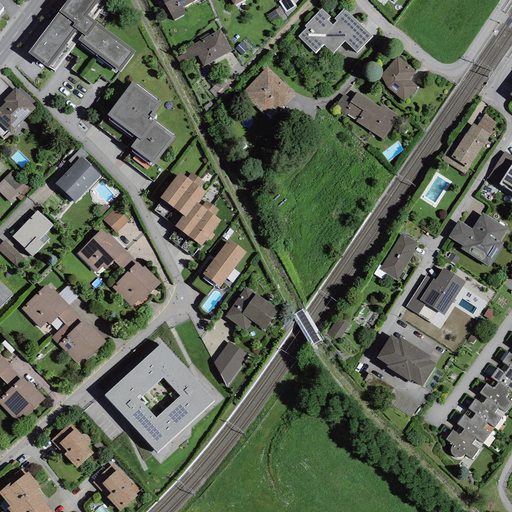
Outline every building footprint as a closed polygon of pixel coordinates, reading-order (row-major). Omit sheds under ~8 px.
[(107,0),(67,0),(28,52),(54,71),(78,39),(82,34),(86,37),(97,22),(93,19),(107,0)] [(162,0),(173,20),(185,14),(182,7),(195,0),(162,0)] [(286,12),(296,6),(292,0),(280,0),(278,2),(286,12)] [(275,10),(279,17),(284,14),(280,7),(275,10)] [(372,36),(343,8),(334,18),(337,21),(333,25),(327,20),(330,16),(322,9),(305,26),(306,28),(298,36),(315,53),(324,44),(333,53),(345,41),(357,52),(372,36)] [(271,22),(279,17),(275,10),(267,15),(271,22)] [(135,51),(97,22),(86,37),(82,34),(78,39),(120,72),(135,51)] [(203,66),(232,51),(220,29),(209,35),(200,40),(191,45),(192,46),(197,55),(203,66)] [(242,55),(247,49),(240,42),(235,48),(242,55)] [(197,55),(192,46),(182,51),(183,53),(188,61),(197,55)] [(180,65),(188,61),(183,53),(176,57),(180,65)] [(397,57),(380,76),(386,87),(405,101),(418,85),(409,80),(415,71),(397,57)] [(294,94),(267,66),(241,92),(269,120),(294,94)] [(218,100),(230,87),(221,79),(209,91),(218,100)] [(136,136),(137,138),(131,146),(154,164),(175,137),(152,119),(156,114),(154,113),(161,103),(132,81),(107,114),(136,136)] [(16,88),(4,100),(6,101),(0,107),(0,135),(3,139),(9,133),(10,134),(36,108),(34,106),(37,103),(20,87),(17,90),(16,88)] [(343,113),(383,140),(399,116),(381,104),(379,106),(357,92),(352,100),(343,113)] [(335,108),(343,113),(352,100),(344,95),(335,108)] [(207,113),(214,106),(210,101),(203,108),(207,113)] [(496,123),(485,113),(477,126),(489,134),(496,123)] [(477,126),(473,123),(466,134),(466,133),(457,146),(451,143),(441,159),(465,174),(491,135),(489,134),(477,126)] [(67,161),(72,165),(80,157),(83,160),(88,154),(81,148),(67,161)] [(511,163),(511,156),(504,152),(488,177),(499,184),(511,163)] [(75,202),(100,175),(83,160),(80,157),(72,165),(55,183),(75,202)] [(511,163),(499,184),(511,191),(511,163)] [(32,189),(12,170),(0,182),(0,192),(10,203),(16,196),(20,201),(32,189)] [(180,172),(160,198),(173,208),(193,182),(187,177),(180,172)] [(193,182),(200,187),(204,182),(191,172),(187,177),(193,182)] [(193,182),(173,208),(183,215),(185,217),(196,203),(197,203),(206,192),(205,191),(200,187),(193,182)] [(207,210),(215,216),(219,210),(206,200),(201,206),(207,210)] [(197,203),(196,203),(185,217),(183,215),(175,226),(188,236),(207,210),(201,206),(197,203)] [(116,233),(130,221),(118,207),(104,220),(116,233)] [(207,210),(188,236),(202,246),(220,220),(215,216),(207,210)] [(24,249),(27,252),(32,257),(49,239),(44,234),(52,226),(49,223),(37,211),(12,236),(24,249)] [(503,243),(500,241),(507,228),(482,213),(472,229),(462,245),(459,249),(488,267),(503,243)] [(462,245),(472,229),(458,220),(448,236),(462,245)] [(101,229),(77,254),(96,273),(102,266),(105,269),(114,260),(125,250),(123,248),(112,237),(108,233),(107,234),(101,229)] [(417,242),(401,233),(379,269),(397,280),(415,250),(413,248),(417,242)] [(234,269),(246,252),(228,239),(203,274),(220,287),(227,278),(234,269)] [(23,258),(4,240),(0,244),(0,251),(15,266),(23,258)] [(137,263),(125,250),(114,260),(120,267),(126,274),(137,263)] [(141,303),(160,284),(139,262),(137,263),(126,274),(112,287),(131,307),(138,300),(141,303)] [(430,322),(437,311),(444,315),(465,282),(443,268),(436,280),(433,278),(432,280),(426,276),(406,306),(430,322)] [(234,269),(227,278),(234,284),(241,274),(234,269)] [(0,306),(13,294),(0,281),(0,306)] [(47,284),(21,309),(40,329),(47,323),(49,325),(51,324),(58,316),(69,306),(68,305),(58,294),(52,289),(47,284)] [(68,284),(58,294),(68,305),(79,295),(68,284)] [(279,309),(245,287),(225,318),(245,331),(252,321),(265,330),(279,309)] [(82,321),(69,306),(58,316),(65,324),(72,331),(82,321)] [(58,331),(65,324),(58,316),(51,324),(58,331)] [(349,324),(340,318),(336,323),(334,322),(327,334),(339,341),(349,324)] [(86,360),(106,341),(84,319),(82,321),(72,331),(58,344),(76,364),(83,357),(86,360)] [(58,344),(72,331),(65,324),(58,331),(51,337),(58,344)] [(397,339),(390,335),(376,357),(388,365),(386,367),(410,382),(411,380),(422,387),(437,364),(430,360),(432,357),(399,336),(397,339)] [(249,355),(229,341),(214,362),(227,386),(249,355)] [(215,401),(162,343),(104,395),(157,453),(215,401)] [(511,355),(508,352),(501,362),(508,368),(511,370),(511,355)] [(0,355),(0,374),(9,365),(0,355)] [(21,378),(9,365),(0,374),(0,376),(11,388),(21,378)] [(511,370),(508,368),(505,372),(498,367),(490,377),(497,382),(510,391),(511,393),(511,370)] [(25,417),(45,398),(23,376),(21,378),(11,388),(0,398),(0,405),(15,421),(22,414),(25,417)] [(510,391),(497,382),(493,388),(486,383),(479,393),(486,398),(498,407),(505,413),(511,403),(511,401),(505,397),(510,391)] [(395,388),(389,400),(414,412),(420,400),(395,388)] [(498,407),(486,398),(482,404),(475,399),(468,409),(474,413),(486,422),(494,428),(501,418),(494,413),(498,407)] [(486,422),(474,413),(471,419),(464,413),(456,423),(464,429),(476,438),(483,443),(490,433),(483,427),(486,422)] [(70,423),(51,441),(64,454),(63,455),(76,469),(94,453),(87,447),(89,446),(90,443),(91,439),(89,437),(86,435),(83,434),(81,435),(70,423)] [(476,438),(464,429),(460,435),(453,430),(445,440),(452,445),(451,447),(450,450),(451,453),(454,456),(457,458),(461,457),(463,456),(464,454),(472,459),(479,449),(472,444),(476,438)] [(139,492),(113,464),(93,482),(107,497),(106,498),(120,511),(137,495),(137,494),(139,492)] [(10,483),(0,490),(0,494),(10,507),(25,496),(27,498),(38,489),(40,487),(28,471),(11,484),(10,483)] [(47,502),(38,489),(27,498),(25,496),(10,507),(7,509),(9,511),(34,511),(45,503),(47,502)] [(52,511),(45,503),(34,511),(52,511)]
